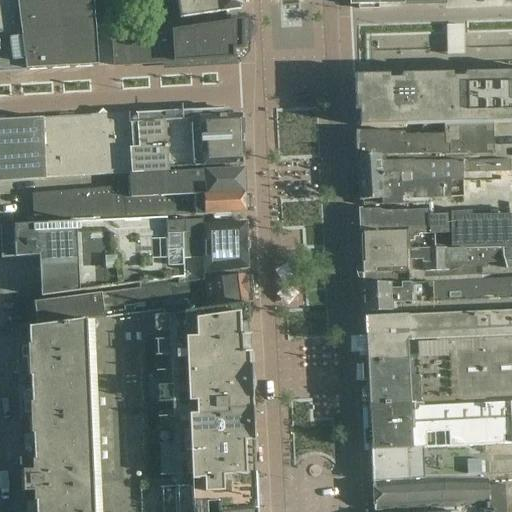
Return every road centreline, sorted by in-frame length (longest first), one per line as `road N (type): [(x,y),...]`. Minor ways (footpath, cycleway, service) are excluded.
road 1 (residential): [(234,82),(0,95)]
road 2 (residential): [(511,15),(369,19)]
